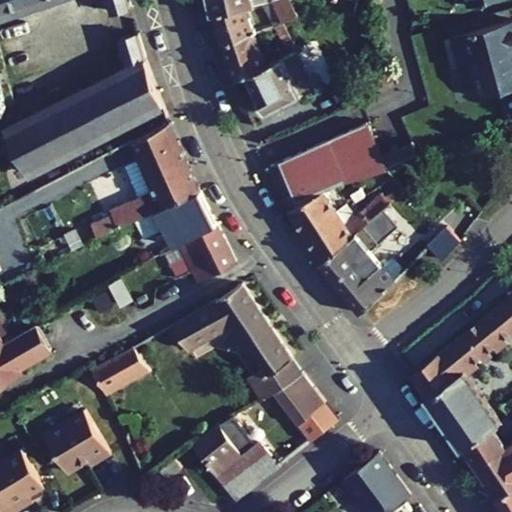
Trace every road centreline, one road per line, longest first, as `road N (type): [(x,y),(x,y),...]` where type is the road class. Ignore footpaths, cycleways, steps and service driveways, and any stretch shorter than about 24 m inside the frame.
road 1 (tertiary): [(169,0),(206,122),(239,190),(355,355)]
road 2 (residential): [(355,355),(433,295),(511,217)]
road 3 (residential): [(250,511),(389,402)]
road 4 (tertiary): [(389,402),(469,511)]
